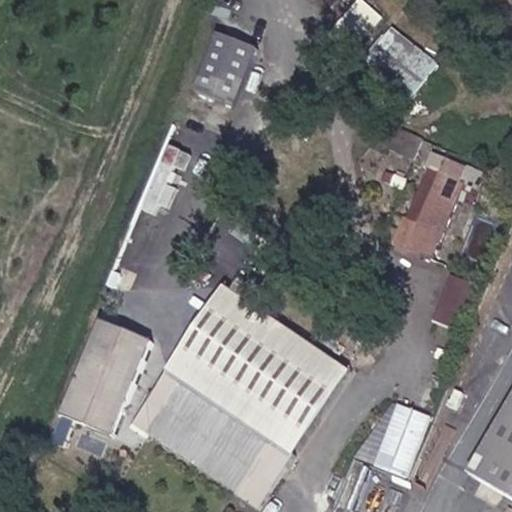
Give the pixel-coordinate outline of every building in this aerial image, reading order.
[(366,0),(361,0),(332,32),(355,54),(388,20),(366,0)] [(396,25),(367,60),(413,99),(442,64),(396,25)] [(233,110),(256,52),(217,37),(194,94),(233,110)] [(398,156),(367,144),(358,166),(390,178),(398,156)] [(457,159),(429,149),(403,220),(379,210),(368,237),(423,258),(456,176),(451,175),(457,159)] [(454,274),(437,320),(456,327),(473,281),(454,274)] [(347,372),(220,289),(132,427),(259,509),(347,372)] [(111,440),(150,345),(99,325),(61,421),(111,440)] [(511,511),(511,390),(460,482),(511,511)] [(422,413),(392,401),(367,461),(397,473),(422,413)]
